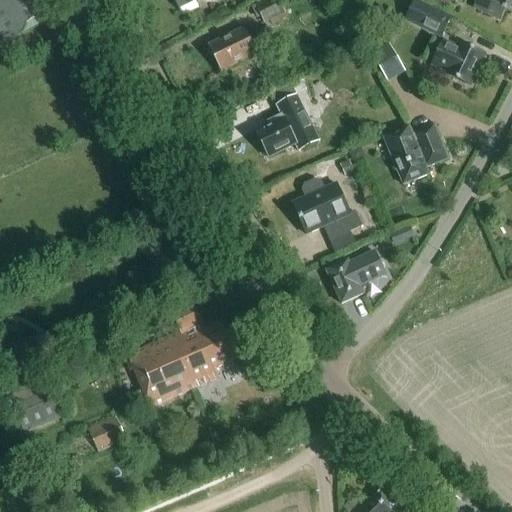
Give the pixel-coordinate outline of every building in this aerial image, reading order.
[(0,0),(0,30),(7,43),(63,12),(56,0),(0,0)] [(174,0),(182,16),(197,8),(195,3),(200,0),(174,0)] [(278,0),(268,0),(256,6),(260,15),(266,26),(287,16),(281,5),(278,0)] [(356,0),(339,0),(345,11),(358,5),(356,0)] [(511,0),(479,0),(475,10),(492,19),(497,9),(511,16),(511,0)] [(381,7),(374,10),(378,18),(385,14),(381,7)] [(427,12),(420,27),(442,37),(446,29),(449,22),(427,12)] [(244,30),(208,48),(222,74),(270,49),(260,32),(248,37),(244,30)] [(406,73),(390,44),(372,55),(388,83),(406,73)] [(444,44),(433,67),(447,74),(446,76),(470,88),(485,57),(461,45),(459,51),(444,44)] [(317,110),(302,81),(293,86),(290,81),(269,92),(282,118),(268,125),(270,129),(257,135),(270,160),(297,147),(300,154),(321,143),(307,115),(317,110)] [(426,171),(448,161),(434,128),(412,138),(407,128),(383,138),(404,188),(429,177),(426,171)] [(355,164),(361,161),(362,156),(360,151),(351,155),(355,164)] [(340,165),(345,178),(358,172),(353,160),(340,165)] [(303,193),(306,200),(293,207),(307,237),(324,230),(330,244),(362,229),(355,213),(350,216),(337,187),(325,192),(321,185),(316,183),(305,188),(303,193)] [(411,228),(391,236),(395,246),(415,238),(411,228)] [(350,266),(348,263),(327,273),(342,306),(364,296),(359,286),(386,273),(377,254),(350,266)] [(180,332),(187,349),(180,352),(196,388),(220,377),(216,368),(236,360),(221,324),(201,333),(189,305),(173,312),(181,332),(180,332)] [(151,407),(196,388),(180,352),(187,349),(180,332),(128,354),(151,407)] [(9,400),(26,437),(63,420),(46,383),(9,400)] [(112,420),(88,431),(98,453),(122,442),(112,420)] [(361,511),(401,511),(395,506),(380,492),(361,511)] [(352,499),(343,509),(345,511),(352,511),(359,506),(352,499)]
